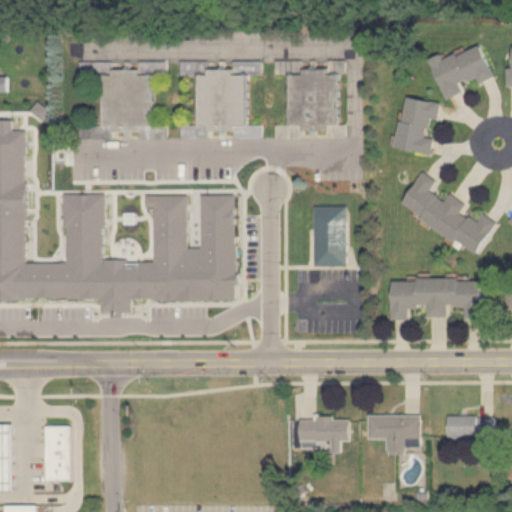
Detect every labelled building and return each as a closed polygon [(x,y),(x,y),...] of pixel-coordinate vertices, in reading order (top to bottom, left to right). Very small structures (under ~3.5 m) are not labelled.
[(433,63),(449,99),(465,91),(462,84),(477,77),(480,83),(496,76),(481,42),(433,63)] [(104,125),(80,125),(80,140),(115,140),(115,132),(139,132),(139,140),(167,139),(167,125),(153,125),(153,74),(139,75),(139,69),(112,69),(112,61),(79,62),(80,76),(104,76),(104,125)] [(343,65),(302,65),(302,61),(276,61),(276,74),(290,74),(290,124),(276,124),(276,138),(306,138),(306,133),(326,133),(326,138),(346,138),(346,123),(342,123),(343,65)] [(262,138),(262,124),(249,124),(248,72),(235,72),(235,69),(199,70),(199,125),(181,125),(181,139),(210,139),(210,131),(234,131),(234,139),(262,138)] [(0,91),(8,92),(8,78),(0,77),(0,91)] [(397,148),(432,154),(435,138),(429,137),(432,119),(440,120),(443,103),(406,96),(397,148)] [(0,132),(0,295),(247,296),(243,195),(209,195),(206,240),(190,241),(192,194),(144,195),(153,258),(107,258),(109,195),(64,194),(69,260),(35,258),(33,132),(0,132)] [(481,253),(499,221),(485,214),(480,222),(463,212),(468,203),(452,193),(448,201),(432,192),(439,180),(424,171),(403,208),(481,253)] [(319,210),(319,267),(353,267),(352,207),(319,210)] [(484,319),(484,279),(393,280),(394,319),(411,319),(411,307),(429,307),(429,317),(449,317),(449,306),(467,306),(467,319),(484,319)] [(408,439),(422,439),(422,414),(369,414),(369,439),(387,439),(387,450),(408,451),(408,439)] [(449,416),(449,437),(494,437),(494,416),(449,416)] [(351,417),(301,417),(301,447),(331,447),(331,452),(343,452),(343,441),(351,441),(351,417)] [(0,489),(16,489),(17,422),(0,422),(0,489)] [(49,478),(74,478),(74,424),(49,425),(49,478)] [(39,511),(39,502),(8,502),(8,511),(39,511)]
